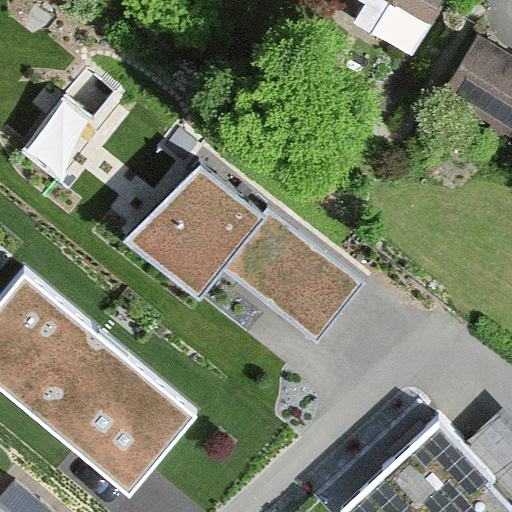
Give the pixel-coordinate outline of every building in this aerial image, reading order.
[(392,0),(424,12),(430,0),(392,0)] [(511,63),(476,41),(441,96),(511,140),(511,63)] [(367,272),(184,128),(113,217),(210,294),(233,265),(319,333),(367,272)] [(198,396),(27,252),(0,283),(0,366),(130,476),(198,396)] [(511,511),(511,471),(440,396),(340,492),(359,511),(511,511)]
